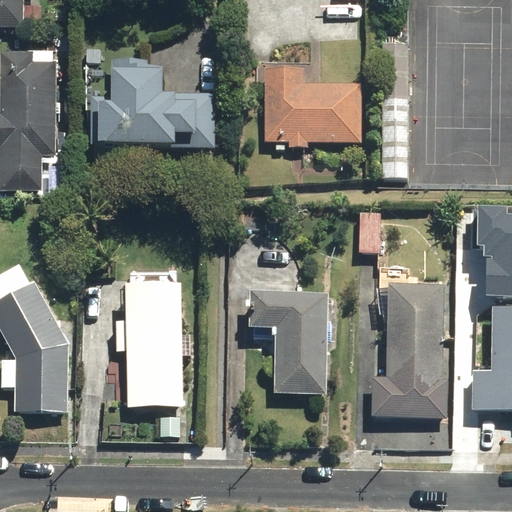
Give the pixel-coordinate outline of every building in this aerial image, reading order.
[(0,0),(0,33),(22,34),(21,0),(0,0)] [(409,51),(381,51),(381,184),(409,184),(409,51)] [(55,163),(55,70),(32,69),(32,58),(0,57),(0,196),(42,197),(42,163),(55,163)] [(107,99),(89,99),(89,149),(214,150),(214,95),(162,94),(162,69),(147,69),(147,62),(109,62),(109,75),(107,75),(107,99)] [(264,75),(264,147),(288,148),(288,153),(306,153),(306,148),(360,148),(361,89),(301,89),(301,76),(264,75)] [(487,245),(486,296),(511,296),(511,215),(506,215),(506,208),(477,207),(476,245),(487,245)] [(384,221),(360,219),(358,259),(382,261),(384,221)] [(0,340),(14,365),(0,365),(0,389),(0,392),(13,392),(13,418),(67,419),(67,352),(70,349),(20,269),(0,279),(0,340)] [(176,293),(176,277),(129,279),(129,294),(122,295),(123,328),(114,329),(115,358),(124,358),(126,415),(182,413),(178,293),(176,293)] [(370,383),(369,422),(445,424),(446,385),(441,385),(443,290),(386,289),(384,383),(370,383)] [(326,301),(247,300),(247,337),(269,337),(269,344),(273,344),(272,400),(325,401),(326,301)] [(471,377),(470,416),(511,416),(511,315),(490,315),(489,377),(471,377)]
